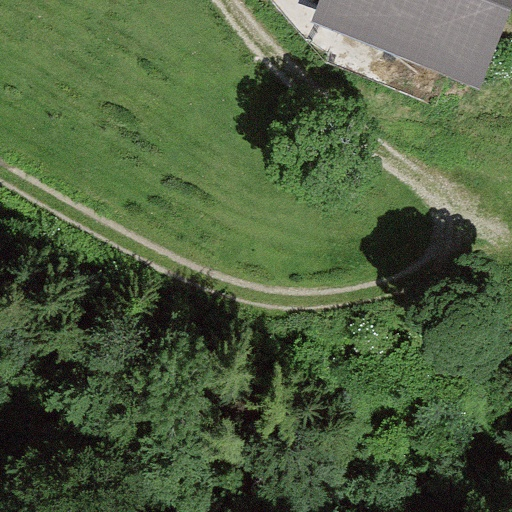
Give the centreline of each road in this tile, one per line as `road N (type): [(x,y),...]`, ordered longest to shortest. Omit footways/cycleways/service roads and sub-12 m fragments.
road 1 (track): [(0,169),(156,259),(282,291),(489,240)]
road 2 (track): [(489,240),(312,113),(236,0)]
